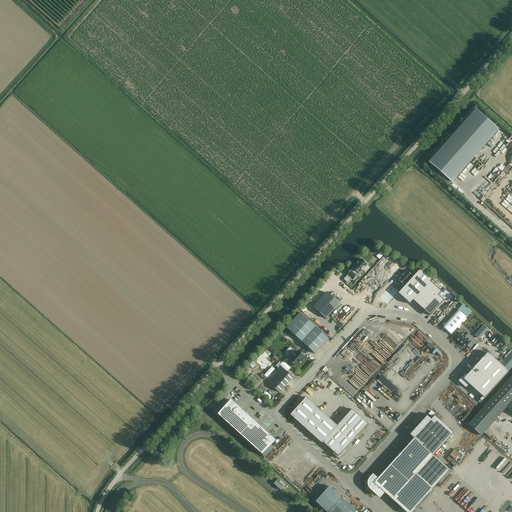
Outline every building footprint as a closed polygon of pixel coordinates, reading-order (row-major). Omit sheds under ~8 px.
[(475,110),(429,162),(452,182),(498,130),(475,110)] [(348,274),(347,274),(348,275),(352,279),(353,280),(354,279),(356,276),(355,275),(357,272),(359,274),(367,264),(361,259),(353,268),(354,269),(352,272),(350,271),(348,274)] [(430,282),(431,281),(419,270),(398,294),(410,304),(413,301),(430,282)] [(401,287),(409,278),(403,273),(395,281),(401,287)] [(442,292),(430,282),(413,301),(424,311),(438,296),(442,292)] [(385,305),(397,291),(390,284),(377,298),(385,305)] [(443,293),(442,292),(438,296),(444,301),(446,298),(450,302),(454,298),(445,290),(443,293)] [(340,304),(328,293),(314,308),(326,319),(340,304)] [(438,296),(424,311),(430,316),(444,301),(438,296)] [(466,318),(458,310),(443,327),(451,334),(466,318)] [(315,354),(328,339),(300,313),(286,328),(315,354)] [(480,339),(490,328),(485,324),(475,335),(480,339)] [(477,341),(468,333),(465,337),(461,333),(456,339),(465,348),(467,346),(470,349),(477,341)] [(381,339),(374,347),(369,342),(366,346),(379,358),(381,355),(387,360),(395,352),(381,339)] [(267,351),(256,363),(264,370),(271,362),(267,359),(271,354),(267,351)] [(301,360),(304,357),(298,351),(296,354),(293,351),(288,356),(292,359),(289,361),(295,366),(299,363),(301,361),(301,360)] [(508,372),(487,353),(467,376),(465,374),(458,381),(466,388),(469,384),(484,398),(508,372)] [(334,362),(325,370),(331,376),(340,368),(334,362)] [(293,378),(281,367),(268,382),(279,392),(293,378)] [(511,375),(468,424),(481,436),(506,407),(511,412),(511,375)] [(343,388),(345,386),(337,378),(335,380),(343,388)] [(240,402),(244,395),(240,392),(235,398),(240,402)] [(336,425),(306,398),(290,415),(321,443),(322,441),(333,451),(332,452),(338,458),(345,450),(344,449),(368,423),(351,408),(336,425)] [(235,404),(236,403),(235,402),(234,403),(230,400),(227,403),(226,403),(227,404),(221,411),(217,414),(262,455),(266,451),(271,445),(276,440),(276,439),(275,440),(235,404)] [(369,480),(368,482),(368,485),(369,487),(371,489),(376,494),(377,492),(381,495),(384,492),(405,511),(411,511),(449,470),(433,455),(453,433),(434,416),(431,419),(427,416),(410,434),(414,438),(377,479),(373,476),(370,478),(369,480)] [(455,451),(450,456),(454,461),(460,455),(455,451)] [(507,465),(510,462),(503,455),(500,458),(507,465)] [(301,481),(304,483),(315,469),(312,467),(301,481)] [(283,488),(276,481),(274,484),(281,490),(283,488)] [(326,511),(354,511),(356,511),(329,487),(315,502),(326,511)]
